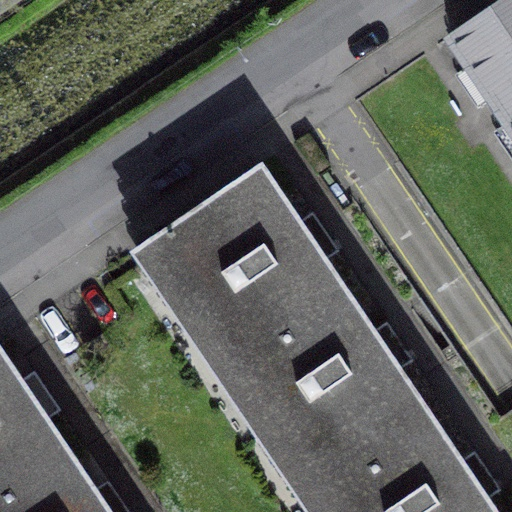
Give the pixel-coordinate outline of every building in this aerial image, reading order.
[(511,122),(511,0),(501,0),(459,29),(452,34),(493,95),(490,97),(507,122),(511,120),(511,122)] [(304,228),(260,163),(138,246),(226,378),(349,294),(304,228)] [(349,294),(226,378),(313,507),(437,424),(392,357),(349,294)] [(0,501),(70,453),(0,351),(0,501)] [(437,424),(313,507),(316,511),(496,511),(483,492),(437,424)] [(110,511),(70,453),(0,501),(0,511),(110,511)]
